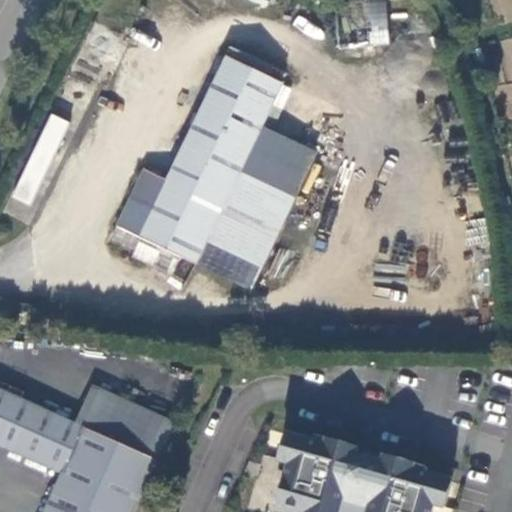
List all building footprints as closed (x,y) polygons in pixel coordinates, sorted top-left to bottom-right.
[(386,0),(365,0),(366,44),(386,44),(386,0)] [(263,273),(293,207),(242,182),(261,137),(281,91),(228,66),(168,189),(145,178),(118,235),(197,273),(208,248),(263,273)] [(49,112),(11,197),(31,206),(69,121),(49,112)] [(314,163),(261,137),(242,182),(293,207),(314,163)] [(90,397),(74,434),(83,437),(99,401),(90,397)] [(136,511),(172,432),(99,401),(83,437),(74,434),(0,401),(0,456),(53,479),(61,483),(56,493),(47,511),(136,511)] [(439,508),(446,483),(426,477),(428,471),(401,463),(397,476),(369,468),(371,461),(370,460),(357,457),(359,451),(318,440),(316,445),(296,439),(288,465),(291,466),(280,506),(300,511),(434,511),(436,508),(439,508)] [(397,476),(401,463),(372,455),(370,460),(371,461),(369,468),(397,476)] [(246,473),(257,477),(261,467),(252,465),(250,464),(246,473)] [(48,490),(56,493),(61,483),(53,479),(48,490)]
